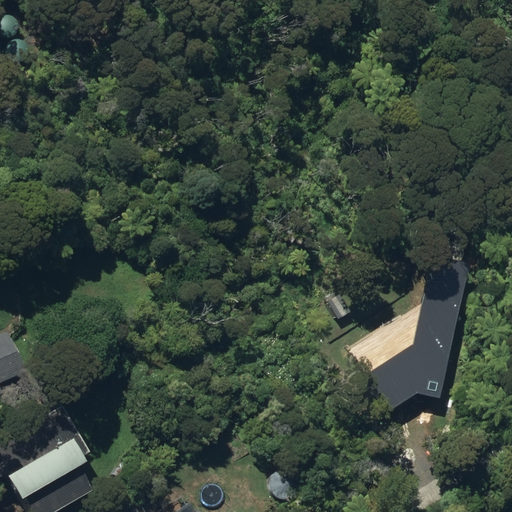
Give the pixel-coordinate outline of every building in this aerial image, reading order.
[(0,395),(34,381),(12,329),(0,334),(0,395)] [(466,368),(441,363),(427,429),(452,434),(466,368)] [(32,495),(41,511),(57,511),(99,487),(86,464),(97,459),(92,450),(95,448),(69,403),(45,416),(44,413),(0,439),(0,466),(6,477),(15,472),(29,497),(32,495)] [(114,472),(123,477),(131,465),(122,460),(114,472)] [(278,469),(273,473),(271,475),(270,478),(269,480),(268,483),(268,486),(268,489),(269,491),(271,494),(272,496),(274,498),(277,500),(279,501),(282,502),(285,502),(288,502),(291,501),(293,500),(296,498),(298,496),(299,494),(301,491),(301,488),(302,486),(302,483),(301,480),(300,477),(299,475),(297,473),(294,471),(292,469),(289,469),(286,468),(283,468),(281,469),(278,469)]
